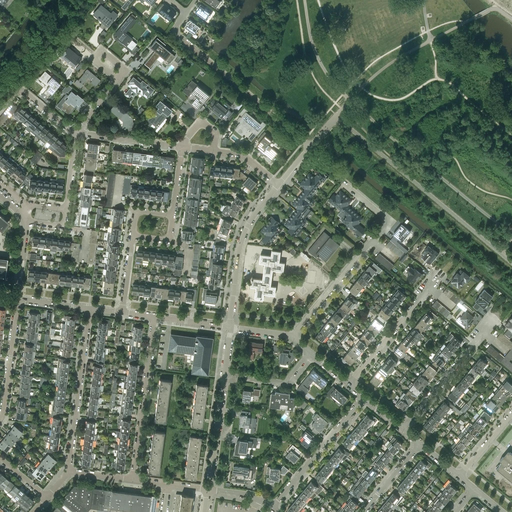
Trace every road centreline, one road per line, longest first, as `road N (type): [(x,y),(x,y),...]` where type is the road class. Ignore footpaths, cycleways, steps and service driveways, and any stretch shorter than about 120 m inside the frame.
road 1 (residential): [(511,263),(335,120)]
road 2 (residential): [(291,337),(384,223),(344,183)]
road 3 (residential): [(308,147),(179,36),(175,26),(185,12)]
road 4 (residential): [(132,479),(153,316)]
road 5 (residential): [(69,471),(89,308)]
road 6 (residential): [(229,327),(240,243),(277,184)]
road 7 (residential): [(401,428),(494,317)]
road 8 (residential): [(348,384),(440,274)]
road 9 (residential): [(272,507),(363,397)]
road 10 (residential): [(0,419),(17,298)]
